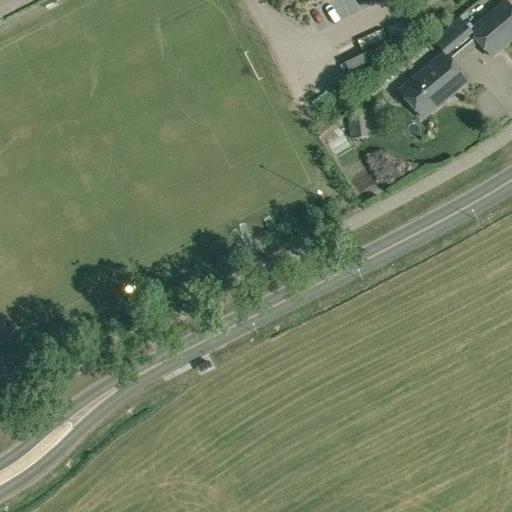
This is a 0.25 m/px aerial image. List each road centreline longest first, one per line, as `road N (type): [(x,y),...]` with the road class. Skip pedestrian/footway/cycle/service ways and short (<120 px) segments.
road 1 (secondary): [(182,350),(511,176)]
road 2 (secondary): [(0,496),(182,350)]
road 3 (secondary): [(182,350),(96,391),(0,465)]
